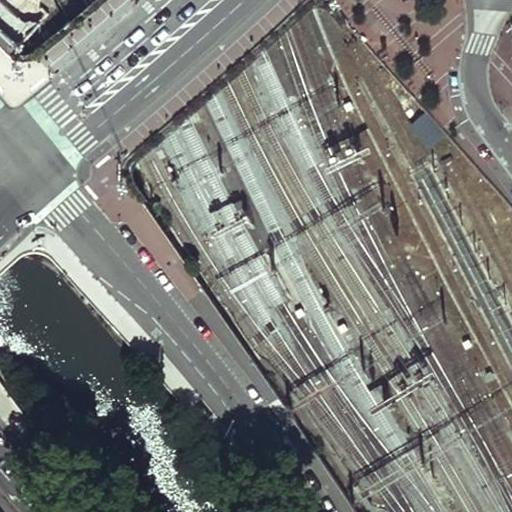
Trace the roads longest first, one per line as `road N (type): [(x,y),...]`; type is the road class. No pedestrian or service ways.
road 1 (primary): [(41,173),(236,405),(300,511)]
road 2 (primary): [(41,173),(237,0)]
road 3 (primary): [(169,0),(10,137)]
road 4 (residential): [(489,0),(475,81),(511,150)]
